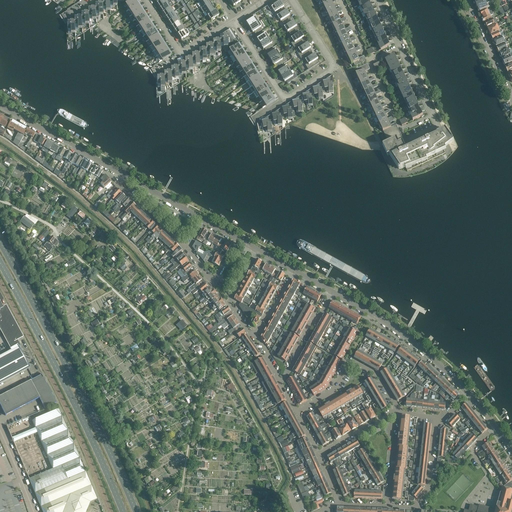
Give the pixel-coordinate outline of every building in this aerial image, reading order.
[(102,0),(103,11),(110,10),(110,15),(110,9),(109,0),(102,0)] [(109,0),(110,9),(113,9),(112,6),(117,6),(117,10),(117,2),(116,0),(109,0)] [(126,6),(129,11),(138,5),(135,0),(128,0),(127,1),(128,4),(123,7),(123,8),(126,6)] [(162,0),(157,4),(160,8),(170,2),(168,0),(162,0)] [(200,8),(210,2),(208,0),(202,0),(199,2),(202,7),(200,8)] [(275,13),(276,13),(278,15),(286,10),(284,7),(285,7),(283,4),(282,4),(278,0),(277,0),(267,7),(270,11),(271,11),(273,9),(275,13),(276,13),(275,13)] [(323,6),(325,11),(334,7),(333,3),(338,1),(337,0),(335,0),(324,6),(323,6)] [(368,0),(359,4),(361,9),(370,5),(368,0)] [(491,0),(477,6),(478,9),(478,10),(479,11),(480,12),(488,8),(486,5),(492,2),(491,0)] [(163,13),(171,8),(173,7),(170,2),(160,8),(163,13)] [(200,8),(203,13),(213,6),(210,2),(200,8)] [(129,11),(132,16),(141,10),(138,5),(129,11),(126,12),(126,13),(129,11)] [(361,9),(363,13),(373,9),(370,5),(361,9)] [(205,12),(208,17),(217,11),(215,8),(215,9),(214,9),(213,6),(203,13),(205,12)] [(327,14),(328,15),(328,16),(342,9),(341,8),(336,10),(334,7),(325,11),(326,14),(327,14)] [(163,13),(166,17),(174,12),(171,8),(163,13)] [(327,16),(330,21),(339,16),(337,13),(342,11),(342,9),(328,16),(328,15),(327,16)] [(363,13),(366,18),(375,14),(373,9),(363,13)] [(132,16),(135,21),(145,15),(141,10),(132,16),(129,17),(130,18),(132,16)] [(291,22),(290,20),(291,19),(288,14),(289,14),(287,10),(278,16),(277,16),(281,22),(281,21),(282,21),(284,24),(287,22),(288,24),(291,22)] [(217,11),(208,17),(211,21),(218,16),(219,16),(217,14),(218,13),(218,14),(219,13),(217,11)] [(166,17),(169,22),(177,17),(174,12),(166,17)] [(492,13),(482,17),(483,19),(483,20),(484,21),(485,22),(492,19),(490,16),(493,14),(492,13)] [(366,18),(368,23),(377,18),(375,14),(366,18)] [(135,21),(139,26),(148,20),(145,15),(135,21),(133,22),(133,23),(135,21)] [(247,24),(250,28),(259,22),(255,17),(254,18),(253,16),(253,15),(246,20),(248,24),(247,24)] [(332,23),(333,25),(346,19),(345,17),(340,20),(339,16),(330,21),(331,24),(332,23)] [(75,37),(75,31),(74,18),(75,17),(74,17),(71,19),(72,22),(67,22),(68,33),(75,33),(75,37)] [(169,22),(172,26),(180,21),(177,17),(169,22)] [(368,23),(370,27),(379,23),(377,18),(368,23)] [(332,26),(334,31),(344,26),(342,23),(347,20),(346,19),(333,25),(332,26)] [(487,26),(488,28),(497,24),(497,22),(494,24),(492,19),(485,23),(485,24),(486,26),(487,26)] [(139,33),(151,25),(148,20),(139,26),(136,27),(136,28),(139,26),(142,31),(139,33)] [(172,26),(175,31),(183,26),(180,21),(172,26)] [(295,25),(296,24),(294,21),(285,27),(284,27),(288,33),(288,32),(289,32),(291,35),(298,30),(295,25)] [(259,22),(250,28),(252,32),(253,31),(255,34),(262,30),(261,28),(262,27),(262,28),(262,27),(259,22)] [(370,27),(372,32),(381,28),(379,23),(370,27)] [(491,35),(491,36),(500,31),(498,27),(502,26),(501,23),(488,29),(489,32),(489,33),(490,35),(491,35)] [(142,38),(143,38),(155,30),(151,25),(139,33),(142,31),(145,36),(142,38)] [(175,34),(177,37),(186,31),(183,26),(175,31),(176,34),(175,34)] [(337,33),(338,35),(351,29),(350,27),(345,30),(344,26),(334,31),(336,34),(337,33)] [(372,32),(374,37),(383,32),(381,28),(372,32)] [(336,35),(339,40),(348,36),(347,33),(351,30),(351,29),(338,35),(336,35)] [(146,43),(158,35),(155,30),(143,38),(144,37),(147,42),(146,43)] [(186,31),(177,37),(178,39),(179,39),(179,38),(181,41),(181,40),(189,35),(189,36),(189,35),(186,31)] [(493,40),(494,41),(501,38),(499,34),(503,33),(502,31),(500,31),(491,36),(492,38),(492,39),(492,40),(493,40)] [(258,41),(260,44),(269,39),(266,33),(266,34),(265,34),(264,32),(257,36),(259,40),(258,41)] [(291,43),(294,48),(305,41),(302,36),(303,35),(301,32),(292,38),(291,38),(294,42),(292,43),(291,43)] [(374,37),(377,41),(386,37),(383,32),(374,37)] [(224,36),(220,36),(221,47),(227,47),(228,47),(227,36),(228,36),(228,33),(224,33),(224,36)] [(149,48),(161,40),(158,35),(146,43),(149,41),(152,46),(149,48)] [(341,43),(342,45),(355,39),(355,37),(350,39),(348,36),(339,40),(340,43),(341,43)] [(501,38),(494,41),(493,42),(494,44),(495,44),(496,47),(504,43),(504,41),(505,40),(504,36),(501,38)] [(377,41),(379,46),(388,41),(386,37),(377,41)] [(269,39),(260,44),(263,48),(264,47),(266,51),(273,47),(271,44),(272,44),(273,44),(269,39)] [(341,45),(343,50),(353,45),(351,42),(356,40),(355,39),(342,45),(341,45)] [(152,53),(164,45),(161,40),(149,48),(150,47),(153,52),(152,53)] [(388,41),(379,46),(381,51),(390,46),(388,41)] [(230,58),(242,50),(237,42),(236,42),(236,43),(227,48),(229,51),(226,53),(227,53),(229,51),(232,56),(230,58)] [(497,47),(498,50),(497,51),(498,52),(499,52),(499,53),(507,49),(506,46),(509,44),(508,42),(497,47)] [(308,43),(299,49),(298,49),(301,53),(299,54),(298,54),(301,59),(312,52),(309,47),(310,46),(308,43)] [(155,58),(156,58),(168,50),(164,45),(152,53),(153,53),(156,57),(155,58)] [(346,53),(347,54),(347,55),(360,48),(359,47),(354,49),(353,45),(343,50),(345,53),(346,53)] [(346,55),(348,60),(357,55),(356,52),(361,50),(360,48),(347,55),(347,54),(346,55)] [(269,57),(271,61),(280,55),(277,50),(276,50),(277,50),(276,51),(274,49),(267,53),(270,57),(269,57)] [(502,57),(503,59),(511,55),(510,54),(511,52),(510,49),(500,54),(499,55),(500,57),(501,57),(502,57)] [(168,50),(156,58),(157,57),(160,62),(159,63),(171,55),(168,50)] [(233,63),(245,55),(242,50),(230,58),(233,63)] [(316,58),(317,57),(315,54),(306,60),(305,60),(308,64),(306,65),(305,65),(308,70),(319,63),(316,58)] [(236,68),(248,60),(245,55),(233,63),(236,62),(239,66),(236,68)] [(280,55),(271,61),(273,65),(274,64),(277,67),(287,61),(285,57),(282,58),(280,55)] [(357,55),(348,60),(350,63),(351,62),(352,65),(354,63),(355,67),(366,62),(364,57),(359,59),(357,55)] [(505,65),(505,66),(511,62),(511,60),(511,59),(511,58),(511,55),(503,60),(504,63),(503,64),(504,65),(505,65)] [(385,60),(388,65),(397,61),(395,56),(385,60)] [(239,73),(240,73),(252,65),(248,60),(236,68),(239,67),(242,71),(239,73)] [(388,65),(390,70),(399,65),(397,61),(388,65)] [(356,74),(358,79),(367,75),(365,72),(370,70),(368,64),(357,69),(358,73),(356,74)] [(243,78),(255,70),(252,65),(240,73),(242,72),(245,76),(243,78)] [(279,74),(281,77),(291,72),(287,66),(287,67),(286,67),(285,65),(278,69),(280,73),(279,74)] [(390,70),(392,74),(401,70),(399,65),(390,70)] [(246,83),(258,76),(255,70),(243,78),(244,78),(247,83),(246,83)] [(392,74),(394,79),(403,74),(401,70),(392,74)] [(165,83),(164,72),(161,74),(161,77),(157,77),(157,88),(165,88),(165,92),(165,83)] [(291,72),(281,77),(284,81),(285,80),(287,84),(288,84),(291,82),(298,77),(296,73),(293,75),(291,72)] [(394,79),(396,83),(406,79),(403,74),(394,79)] [(360,83),(361,85),(361,86),(370,82),(375,80),(374,78),(369,80),(367,75),(358,79),(357,79),(359,83),(360,83)] [(249,89),(252,87),(261,81),(258,76),(246,83),(246,84),(247,83),(250,88),(249,88),(249,89)] [(324,86),(323,86),(324,88),(325,88),(325,89),(327,89),(327,93),(329,93),(334,93),(333,85),(331,85),(329,78),(323,81),(324,86)] [(396,83),(399,88),(408,84),(406,79),(396,83)] [(253,94),(255,92),(265,86),(261,81),(252,87),(255,92),(253,93),(253,94)] [(363,89),(364,92),(365,92),(373,88),(373,89),(378,86),(377,84),(372,87),(370,82),(361,86),(361,85),(360,86),(362,90),(363,89)] [(314,92),(313,92),(313,95),(315,94),(315,96),(317,95),(317,100),(319,99),(319,100),(324,100),(323,91),(324,91),(324,93),(325,92),(324,88),(323,86),(323,84),(322,84),(322,85),(319,85),(319,84),(313,88),(314,92)] [(399,88),(401,93),(410,88),(408,84),(399,88)] [(256,99),(259,97),(268,91),(265,86),(255,92),(259,97),(256,98),(256,99)] [(366,96),(368,98),(368,99),(376,95),(381,93),(380,91),(375,93),(373,89),(373,88),(365,92),(364,92),(363,92),(365,96),(366,96)] [(401,93),(403,97),(412,93),(410,88),(401,93)] [(259,104),(262,102),(271,96),(268,91),(259,97),(262,102),(259,103),(259,104)] [(304,99),(303,99),(303,101),(305,101),(305,102),(307,102),(307,106),(309,106),(313,106),(313,98),(314,98),(314,99),(313,95),(313,92),(312,91),(309,92),(309,91),(303,95),(304,99)] [(403,97),(405,102),(414,98),(412,93),(403,97)] [(369,103),(371,105),(379,101),(379,102),(384,99),(383,97),(378,100),(376,95),(368,99),(368,98),(367,99),(368,103),(369,103)] [(271,96),(262,102),(265,107),(262,108),(263,109),(275,101),(271,96)] [(294,105),(292,106),(293,108),(294,108),(295,109),(297,108),(297,113),(299,112),(299,113),(303,113),(303,104),(304,104),(304,106),(303,101),(303,99),(302,98),(299,99),(298,98),(299,98),(298,98),(293,101),(294,105)] [(405,102),(407,106),(416,102),(414,98),(405,102)] [(372,109),(374,111),(374,112),(382,108),(387,106),(386,104),(381,106),(379,102),(379,101),(371,105),(370,105),(371,109),(372,109)] [(407,106),(410,111),(419,107),(416,102),(407,106)] [(284,112),(282,112),(283,114),(284,114),(285,115),(286,115),(287,119),(288,119),(288,120),(293,119),(293,111),(294,112),(293,108),(292,106),(292,104),(288,105),(288,104),(283,108),(284,112)] [(410,111),(412,115),(412,116),(421,111),(419,107),(410,111)] [(376,116),(377,118),(385,114),(385,115),(390,112),(389,110),(384,113),(382,108),(374,112),(374,111),(373,112),(375,116),(376,116)] [(274,119),(272,119),(273,121),(274,121),(274,122),(276,122),(277,126),(278,126),(283,126),(282,118),(283,118),(284,119),(283,114),(282,112),(282,111),(278,112),(278,111),(273,114),(274,119)] [(412,116),(412,115),(410,116),(413,121),(419,118),(423,116),(421,111),(412,116)] [(379,122),(380,125),(388,121),(393,119),(392,117),(387,119),(385,115),(385,114),(377,118),(376,119),(378,122),(379,122)] [(2,116),(0,120),(0,124),(5,128),(9,120),(2,116)] [(273,121),(272,119),(272,117),(271,117),(271,118),(268,118),(268,117),(262,121),(263,125),(262,125),(262,124),(261,124),(258,125),(258,124),(257,124),(259,131),(263,131),(263,132),(266,131),(266,132),(268,132),(268,133),(273,132),(272,124),(273,124),(273,125),(274,125),(273,121)] [(14,130),(16,131),(19,125),(12,121),(7,129),(13,132),(13,131),(14,131),(14,130)] [(382,129),(383,132),(396,125),(395,123),(390,126),(388,121),(380,125),(379,125),(381,129),(382,129)] [(19,125),(16,131),(24,136),(27,129),(19,125)] [(383,132),(388,143),(397,139),(399,144),(403,142),(403,143),(404,142),(396,125),(383,132)] [(397,139),(388,143),(383,145),(388,156),(391,154),(393,158),(393,159),(392,159),(399,169),(405,167),(407,172),(445,154),(444,151),(446,150),(445,148),(454,141),(452,139),(445,129),(425,139),(425,138),(403,148),(402,146),(404,145),(403,143),(403,142),(399,144),(397,139)] [(27,135),(29,136),(31,132),(27,130),(21,141),(24,143),(25,141),(26,141),(28,138),(26,137),(27,135)] [(31,132),(29,136),(32,138),(31,139),(29,142),(28,142),(26,147),(28,149),(33,140),(32,139),(33,138),(35,134),(31,132)] [(150,132),(142,146),(242,201),(249,188),(150,132)] [(39,147),(41,148),(46,140),(44,139),(37,135),(33,141),(40,145),(39,147)] [(53,144),(47,140),(43,147),(50,151),(53,144)] [(60,148),(53,144),(50,151),(48,154),(52,157),(51,158),(54,160),(60,148)] [(138,144),(131,156),(239,216),(246,204),(138,144)] [(66,151),(61,148),(57,156),(60,157),(56,165),(58,167),(62,159),(66,151)] [(72,154),(67,152),(63,158),(66,160),(66,161),(63,166),(61,168),(58,174),(60,175),(63,170),(64,169),(68,162),(72,154)] [(64,169),(61,174),(64,175),(67,170),(71,163),(73,165),(77,157),(72,155),(68,162),(64,169)] [(6,156),(3,160),(6,162),(5,163),(9,166),(13,160),(6,156)] [(82,160),(77,158),(73,165),(78,167),(82,160)] [(77,176),(79,178),(87,163),(83,161),(79,168),(81,169),(77,176)] [(87,163),(79,178),(82,180),(83,179),(84,177),(84,175),(86,171),(88,173),(92,166),(87,163)] [(90,183),(98,169),(93,166),(89,173),(92,175),(87,183),(85,186),(87,187),(89,185),(90,183)] [(102,171),(98,169),(90,183),(92,185),(96,177),(98,178),(102,171)] [(98,182),(101,184),(107,178),(108,178),(105,175),(100,179),(101,180),(98,182)] [(107,178),(101,184),(104,189),(107,186),(111,183),(107,178)] [(114,197),(109,203),(107,205),(109,207),(122,193),(118,189),(112,195),(114,197)] [(115,207),(117,209),(127,198),(125,197),(125,196),(124,194),(123,194),(122,194),(116,201),(119,203),(115,207)] [(127,198),(117,209),(115,210),(115,211),(117,212),(121,208),(120,208),(123,205),(126,208),(131,202),(127,198)] [(125,210),(129,214),(136,206),(132,203),(125,210)] [(78,209),(74,206),(67,216),(71,219),(78,209)] [(132,213),(135,216),(140,210),(136,206),(129,214),(130,216),(132,213)] [(135,220),(136,222),(144,214),(140,210),(135,216),(133,218),(136,220),(135,220)] [(140,221),(142,223),(148,217),(144,214),(136,222),(138,223),(140,221)] [(21,222),(30,229),(34,225),(24,217),(21,222)] [(143,228),(144,229),(152,221),(148,217),(142,223),(145,225),(143,228)] [(152,221),(144,229),(146,230),(148,228),(150,230),(156,225),(152,221)] [(145,242),(146,243),(155,235),(160,229),(156,225),(151,231),(148,234),(151,236),(145,242)] [(157,240),(159,238),(164,233),(160,229),(155,235),(146,243),(148,245),(153,239),(154,240),(155,239),(157,240)] [(197,240),(204,244),(209,234),(207,233),(208,232),(203,229),(199,236),(197,240)] [(159,243),(160,244),(168,236),(164,233),(159,238),(161,241),(159,243)] [(208,241),(213,244),(217,237),(212,234),(211,236),(209,234),(204,244),(206,246),(208,241)] [(54,249),(59,242),(52,236),(47,243),(44,246),(50,251),(53,248),(54,249)] [(166,245),(167,246),(172,240),(168,236),(160,244),(162,246),(163,245),(165,247),(166,245)] [(218,251),(218,252),(222,244),(219,243),(222,239),(217,237),(213,244),(217,246),(215,250),(217,252),(218,251)] [(167,250),(168,252),(176,244),(172,240),(167,246),(165,248),(167,250)] [(211,258),(212,256),(214,253),(210,250),(206,252),(205,253),(199,249),(202,245),(196,241),(193,247),(204,261),(206,264),(210,257),(211,258)] [(222,244),(218,252),(221,253),(223,249),(227,251),(231,245),(226,242),(224,246),(222,244)] [(168,252),(172,256),(180,247),(176,244),(168,252)] [(181,253),(183,251),(180,247),(172,256),(174,259),(181,253)] [(214,251),(214,253),(212,256),(221,262),(224,257),(217,253),(214,251)] [(179,262),(185,257),(181,253),(174,259),(171,262),(174,266),(179,262)] [(212,256),(211,258),(214,260),(212,262),(219,266),(221,262),(212,256)] [(179,262),(174,266),(170,269),(172,272),(181,265),(183,267),(189,262),(185,257),(179,262)] [(251,270),(258,274),(262,267),(260,266),(262,262),(257,259),(253,266),(251,270)] [(185,277),(188,275),(190,272),(195,269),(193,267),(192,267),(189,263),(180,271),(185,277)] [(263,271),(267,274),(271,267),(266,264),(264,268),(262,267),(258,274),(261,276),(263,271)] [(274,278),(276,275),(274,273),(276,270),(271,267),(267,274),(272,276),(270,280),(272,282),(274,278)] [(190,278),(193,281),(199,276),(196,272),(196,271),(195,269),(190,272),(188,275),(182,280),(184,283),(190,278)] [(250,271),(248,276),(261,283),(262,280),(263,278),(261,277),(260,279),(257,278),(257,279),(255,278),(257,275),(250,271)] [(276,275),(274,278),(272,282),(274,283),(277,279),(281,282),(285,275),(280,272),(278,276),(276,275)] [(199,276),(193,281),(195,284),(189,289),(192,292),(198,287),(205,281),(203,279),(202,280),(199,276)] [(248,276),(245,281),(252,284),(253,282),(258,284),(256,287),(258,288),(261,283),(248,276)] [(294,280),(291,284),(298,288),(300,285),(303,287),(302,289),(304,290),(306,286),(301,284),(301,283),(294,280)] [(206,283),(205,281),(198,287),(195,289),(193,291),(195,293),(196,292),(197,291),(199,289),(203,293),(209,288),(206,284),(206,283)] [(245,281),(242,285),(252,291),(255,293),(257,290),(255,289),(254,290),(250,287),(252,284),(245,281)] [(263,282),(262,284),(276,292),(278,287),(271,283),(270,286),(267,284),(263,282)] [(268,290),(266,292),(273,296),(276,292),(262,284),(261,287),(265,289),(265,288),(268,290)] [(298,288),(291,284),(289,288),(301,295),(302,293),(297,290),(298,288)] [(242,285),(240,290),(247,294),(248,291),(251,293),(254,295),(255,293),(252,291),(242,285)] [(307,287),(303,294),(308,297),(312,290),(307,287)] [(204,298),(205,300),(216,292),(214,290),(213,291),(211,288),(205,293),(203,294),(206,296),(204,298)] [(289,288),(286,293),(293,297),(295,293),(300,296),(301,295),(289,288)] [(240,290),(237,295),(247,300),(250,302),(252,300),(248,298),(245,297),(247,294),(240,290)] [(312,290),(308,297),(313,300),(317,292),(312,290)] [(210,304),(213,302),(218,297),(216,295),(217,294),(216,292),(205,300),(207,302),(208,301),(210,304)] [(262,294),(261,295),(270,301),(273,296),(266,292),(265,295),(262,294)] [(313,300),(317,302),(321,295),(317,292),(313,300)] [(286,293),(284,297),(291,301),(296,304),(297,302),(292,300),(293,297),(286,293)] [(0,327),(9,344),(14,341),(16,346),(10,349),(11,350),(0,356),(0,383),(30,368),(19,347),(21,346),(17,339),(22,337),(6,306),(3,308),(3,307),(3,306),(2,304),(1,304),(0,302),(0,301),(0,300),(2,299),(0,295),(0,327)] [(139,296),(136,299),(141,304),(147,298),(144,295),(141,298),(139,296)] [(247,300),(237,295),(235,299),(235,300),(241,303),(243,301),(245,303),(249,305),(250,302),(247,300)] [(263,299),(261,302),(268,306),(270,301),(261,295),(260,297),(263,299)] [(211,307),(213,309),(223,301),(221,299),(220,300),(218,297),(213,302),(215,304),(211,307)] [(291,301),(284,297),(281,302),(293,309),(294,307),(289,304),(291,301)] [(223,301),(213,309),(215,311),(218,308),(220,311),(226,306),(223,304),(225,303),(223,301)] [(256,305),(265,310),(268,306),(261,302),(259,305),(257,303),(253,301),(252,303),(256,305)] [(329,309),(333,311),(338,304),(333,301),(329,309)] [(281,302),(279,307),(286,311),(287,308),(290,309),(291,310),(290,312),(291,313),(294,309),(293,309),(281,302)] [(262,315),(248,307),(241,303),(239,306),(247,317),(252,313),(254,314),(251,319),(249,320),(254,327),(255,327),(258,323),(262,315)] [(315,309),(306,303),(303,308),(313,314),(315,309)] [(338,304),(333,311),(338,314),(342,307),(338,304)] [(265,310),(256,305),(255,307),(257,308),(256,311),(263,315),(265,310)] [(169,316),(176,310),(173,307),(166,312),(169,316)] [(218,324),(232,314),(231,312),(228,307),(219,313),(217,315),(220,318),(217,320),(218,321),(216,321),(218,324)] [(279,307),(276,312),(283,315),(283,316),(288,318),(289,317),(284,314),(286,311),(279,307)] [(347,309),(342,307),(338,314),(343,317),(347,309)] [(313,314),(303,308),(301,313),(310,318),(313,314)] [(351,312),(347,309),(343,317),(347,319),(351,312)] [(276,312),(273,316),(286,323),(287,321),(281,318),(283,316),(283,315),(276,312)] [(351,312),(347,319),(352,322),(356,314),(351,312)] [(310,318),(301,313),(302,314),(299,318),(308,323),(310,318)] [(227,327),(230,325),(237,320),(234,316),(232,314),(218,324),(213,327),(209,330),(211,333),(217,329),(218,330),(218,329),(218,328),(221,326),(225,324),(227,327)] [(334,319),(324,314),(321,318),(332,324),(334,319)] [(361,317),(356,314),(352,322),(357,324),(361,317)] [(273,316),(271,321),(278,325),(280,322),(285,325),(286,323),(273,316)] [(308,323),(299,318),(297,323),(305,327),(308,323)] [(319,323),(329,329),(327,327),(330,323),(332,324),(321,318),(319,323)] [(97,319),(91,322),(93,327),(99,324),(97,319)] [(233,332),(235,331),(238,329),(241,327),(237,320),(230,325),(233,328),(228,332),(230,335),(232,333),(233,332)] [(271,321),(268,326),(275,330),(280,333),(281,331),(276,328),(278,325),(271,321)] [(305,327),(297,323),(294,327),(302,332),(305,327)] [(329,329),(319,323),(316,328),(327,333),(329,329)] [(268,326),(266,330),(278,337),(279,335),(274,333),(275,330),(268,326)] [(302,332),(294,327),(291,332),(300,337),(302,332)] [(327,333),(316,328),(314,332),(322,337),(324,332),(327,334),(327,333)] [(355,337),(357,332),(350,328),(347,333),(355,337)] [(238,329),(235,331),(240,338),(246,333),(243,329),(239,331),(238,329)] [(375,332),(370,329),(366,337),(371,340),(375,332)] [(266,330),(263,335),(270,339),(272,336),(277,339),(278,337),(266,330)] [(314,332),(311,337),(320,342),(321,342),(319,341),(322,337),(314,332)] [(380,334),(375,332),(371,340),(376,342),(380,334)] [(299,338),(291,333),(288,338),(287,337),(296,343),(299,338)] [(352,342),(355,337),(347,333),(345,337),(352,342)] [(385,337),(380,334),(376,342),(380,345),(385,337)] [(242,342),(243,343),(250,339),(247,335),(239,340),(240,343),(242,342)] [(270,339),(263,335),(261,338),(266,345),(266,344),(268,347),(269,346),(268,343),(270,339)] [(296,343),(287,337),(284,342),(294,347),(296,343)] [(320,342),(311,337),(308,342),(318,347),(320,342)] [(352,342),(345,337),(342,342),(349,346),(352,342)] [(389,340),(385,337),(380,345),(385,348),(389,340)] [(247,349),(249,348),(247,346),(252,342),(250,339),(243,343),(244,345),(243,346),(244,348),(243,349),(245,350),(246,349),(247,349)] [(394,342),(389,340),(385,348),(390,350),(394,342)] [(294,347),(284,342),(282,347),(291,352),(294,347)] [(347,351),(349,346),(342,342),(339,347),(347,351)] [(399,345),(394,342),(390,350),(395,353),(399,345)] [(317,348),(308,343),(305,348),(314,353),(317,348)] [(136,344),(130,348),(134,352),(139,348),(136,344)] [(243,360),(244,359),(247,358),(251,355),(258,350),(255,346),(250,350),(251,352),(249,353),(242,358),(243,360)] [(291,352),(282,347),(283,347),(280,352),(289,357),(291,352)] [(344,355),(347,351),(339,347),(337,351),(344,355)] [(407,351),(402,347),(397,354),(401,358),(407,351)] [(314,353),(305,348),(303,352),(313,358),(312,357),(314,353)] [(342,360),(344,355),(337,351),(334,356),(342,360)] [(358,351),(354,358),(359,361),(363,353),(358,351)] [(411,354),(407,351),(401,358),(406,361),(411,354)] [(289,357),(280,352),(278,357),(286,361),(289,357)] [(313,358),(303,352),(300,357),(310,363),(313,358)] [(368,356),(363,353),(359,361),(364,364),(368,356)] [(415,357),(411,354),(406,361),(410,364),(415,357)] [(373,358),(368,356),(364,364),(368,366),(373,358)] [(310,363),(300,357),(297,361),(306,366),(308,362),(310,363)] [(338,366),(341,361),(334,357),(331,362),(338,366)] [(420,360),(415,357),(410,364),(414,368),(420,360)] [(263,358),(251,364),(254,369),(265,363),(263,358)] [(377,361),(373,358),(368,366),(373,369),(377,361)] [(306,366),(297,361),(295,366),(305,372),(303,371),(306,366)] [(382,364),(377,361),(373,369),(378,372),(382,364)] [(418,366),(422,370),(427,365),(423,361),(421,363),(420,364),(418,366)] [(336,371),(338,366),(331,362),(328,367),(336,371)] [(268,367),(265,363),(254,369),(257,374),(268,367)] [(424,371),(426,374),(431,369),(427,365),(422,370),(420,372),(422,374),(424,371)] [(305,372),(295,366),(292,371),(303,377),(305,372)] [(271,372),(268,367),(257,374),(258,373),(260,378),(271,372)] [(333,375),(336,371),(328,367),(326,371),(333,375)] [(391,373),(388,368),(380,373),(383,378),(391,373)] [(428,380),(430,377),(435,372),(431,369),(426,374),(428,376),(426,378),(428,380)] [(331,380),(333,375),(326,371),(323,376),(331,380)] [(273,377),(271,372),(260,378),(263,382),(262,383),(273,377)] [(432,379),(434,381),(439,376),(435,372),(430,377),(428,380),(430,381),(432,379)] [(394,378),(391,373),(383,378),(386,382),(394,378)] [(45,409),(56,403),(42,375),(0,396),(0,405),(5,416),(39,398),(45,409)] [(328,385),(331,380),(323,376),(321,380),(328,385)] [(434,386),(435,388),(443,380),(439,376),(434,381),(437,383),(434,386)] [(273,377),(262,383),(264,388),(276,381),(273,377)] [(289,386),(297,381),(294,377),(287,381),(289,386)] [(375,383),(372,378),(365,382),(368,387),(375,383)] [(396,382),(394,378),(386,382),(389,387),(396,382)] [(328,385),(321,380),(320,382),(319,383),(323,390),(326,388),(328,385)] [(440,387),(442,389),(447,384),(443,380),(435,388),(433,391),(435,392),(440,387)] [(278,386),(276,381),(264,388),(267,392),(278,386)] [(289,386),(292,390),(299,386),(297,381),(289,386)] [(399,387),(396,382),(389,387),(391,392),(399,387)] [(233,383),(227,386),(230,391),(236,388),(233,383)] [(319,393),(323,390),(319,383),(314,386),(319,393)] [(377,388),(375,383),(368,387),(371,392),(377,388)] [(442,389),(446,393),(451,388),(447,384),(442,389)] [(281,391),(278,386),(267,392),(268,392),(270,396),(281,391)] [(295,395),(302,391),(299,386),(292,390),(295,395)] [(314,396),(319,393),(314,386),(310,389),(314,396)] [(358,386),(354,389),(358,397),(363,394),(358,386)] [(402,392),(399,387),(391,392),(394,396),(402,392)] [(380,392),(377,388),(371,392),(373,396),(380,392)] [(446,401),(448,399),(450,396),(455,391),(451,388),(446,393),(449,395),(446,397),(447,398),(445,400),(446,401)] [(354,389),(349,391),(354,400),(358,397),(354,389)] [(283,395),(281,391),(270,396),(273,401),(283,395)] [(297,399),(304,395),(302,391),(295,395),(297,399)] [(349,391),(345,394),(350,402),(354,400),(349,391)] [(455,391),(450,396),(454,400),(456,398),(458,397),(457,397),(459,395),(455,391)] [(383,397),(380,392),(373,396),(376,401),(383,397)] [(405,397),(402,392),(394,396),(397,401),(405,397)] [(345,394),(340,397),(345,405),(350,402),(345,394)] [(286,400),(283,395),(273,401),(276,406),(286,400)] [(300,404),(307,400),(304,395),(297,399),(300,404)] [(340,397),(336,399),(341,407),(345,405),(340,397)] [(386,401),(383,397),(376,401),(379,406),(386,401)] [(406,406),(412,407),(413,397),(410,397),(410,400),(407,399),(407,402),(406,402),(406,403),(404,403),(404,406),(406,406)] [(336,399),(332,402),(337,410),(341,407),(336,399)] [(368,401),(362,404),(366,411),(371,419),(376,417),(374,413),(375,412),(373,408),(371,409),(370,408),(368,409),(366,406),(370,403),(368,401)] [(389,406),(386,401),(379,406),(382,410),(389,406)] [(281,405),(284,410),(290,407),(287,402),(281,405)] [(332,402),(327,405),(332,413),(337,410),(332,402)] [(461,408),(464,412),(470,408),(467,403),(464,405),(463,406),(461,408)] [(366,411),(362,404),(359,406),(356,408),(358,411),(360,414),(365,423),(369,420),(364,412),(366,411)] [(327,405),(323,407),(328,415),(332,413),(327,405)] [(284,410),(286,415),(292,412),(290,407),(284,410)] [(323,407),(318,410),(323,418),(328,415),(323,407)] [(464,412),(468,416),(474,412),(470,408),(464,412)] [(29,479),(42,511),(83,511),(85,509),(87,504),(98,499),(100,504),(60,409),(32,421),(53,469),(29,479)] [(351,412),(360,426),(364,423),(358,413),(355,414),(353,411),(351,412)] [(285,420),(286,421),(289,420),(295,417),(292,412),(286,415),(288,418),(285,420)] [(469,423),(470,422),(477,416),(474,412),(468,416),(470,419),(468,421),(469,423)] [(307,417),(309,422),(320,416),(319,414),(314,416),(313,413),(311,415),(310,415),(309,415),(307,417)] [(456,423),(460,428),(462,430),(464,429),(462,427),(462,426),(458,422),(460,419),(458,417),(457,416),(455,414),(451,419),(456,423)] [(309,422),(312,427),(318,423),(317,421),(321,418),(320,416),(309,422)] [(473,423),(475,425),(481,421),(477,416),(470,422),(471,424),(473,423)] [(290,422),(292,425),(298,421),(295,417),(289,420),(286,421),(286,422),(287,423),(290,422)] [(339,425),(341,424),(347,434),(351,431),(347,424),(345,425),(340,417),(336,420),(337,422),(339,425)] [(347,422),(352,431),(358,427),(352,418),(349,420),(349,421),(347,422)] [(452,428),(456,423),(451,419),(447,423),(449,425),(450,426),(451,426),(452,428)] [(293,427),(294,430),(300,426),(298,421),(292,425),(288,427),(289,429),(293,427)] [(475,425),(479,430),(484,425),(481,421),(475,425)] [(312,427),(315,431),(321,428),(326,425),(325,423),(320,426),(318,423),(312,427)] [(282,426),(281,424),(276,427),(272,430),(274,435),(279,432),(280,431),(279,428),(282,426)] [(341,424),(339,425),(341,428),(338,429),(343,436),(347,434),(341,424)] [(315,431),(317,436),(324,433),(322,430),(324,429),(327,427),(326,426),(326,425),(321,428),(315,431)] [(484,425),(479,430),(482,434),(484,432),(486,431),(488,429),(484,425)] [(292,435),(293,436),(303,431),(300,426),(294,430),(296,433),(292,435)] [(466,436),(466,437),(468,439),(473,444),(477,440),(475,438),(474,437),(472,435),(470,437),(467,435),(466,433),(469,430),(467,428),(462,432),(464,434),(466,436)] [(331,432),(336,440),(342,437),(337,429),(331,432)] [(303,431),(293,436),(293,437),(294,438),(298,436),(300,439),(306,436),(303,431)] [(317,436),(320,441),(331,435),(329,433),(325,435),(324,433),(317,436)] [(331,435),(320,441),(323,446),(325,445),(327,444),(329,443),(327,440),(332,437),(331,435)] [(465,439),(462,441),(469,448),(473,444),(468,439),(466,437),(464,438),(465,439)] [(307,438),(297,442),(299,445),(296,446),(297,448),(298,448),(309,443),(307,438)] [(287,440),(279,443),(282,448),(289,445),(287,440)] [(356,440),(351,443),(355,449),(360,446),(358,443),(356,440)] [(463,445),(460,447),(466,452),(469,448),(462,441),(461,443),(463,445)] [(301,449),(302,452),(311,448),(309,443),(298,448),(299,450),(301,449)] [(351,443),(347,445),(350,452),(355,449),(351,443)] [(481,454),(485,451),(492,447),(491,445),(490,443),(489,443),(482,447),(484,450),(480,452),(481,454)] [(347,445),(342,448),(347,458),(349,457),(347,453),(350,452),(347,445)] [(460,447),(456,451),(462,456),(466,452),(460,447)] [(492,447),(485,451),(488,456),(495,451),(494,451),(495,451),(494,449),(493,449),(492,447)] [(302,456),(303,458),(313,453),(311,448),(302,452),(303,455),(302,456)] [(342,448),(337,451),(341,457),(344,455),(346,459),(347,458),(342,448)] [(358,452),(361,457),(367,454),(364,449),(362,450),(361,450),(360,451),(358,452)] [(337,451),(332,454),(337,462),(339,461),(338,459),(341,457),(337,451)] [(457,460),(458,460),(462,456),(456,451),(453,455),(453,456),(452,457),(452,458),(453,459),(454,460),(455,461),(456,460),(457,460)] [(447,453),(439,452),(438,462),(441,462),(441,458),(442,458),(445,458),(445,455),(447,455),(447,453)] [(483,463),(485,465),(498,457),(497,455),(497,454),(496,453),(495,452),(489,457),(490,459),(486,462),(483,463)] [(308,458),(309,461),(316,458),(313,453),(303,458),(300,459),(300,461),(308,458)] [(337,462),(332,454),(327,457),(329,459),(330,461),(331,463),(334,461),(337,467),(339,466),(338,464),(338,463),(337,462)] [(361,457),(363,462),(369,458),(367,454),(361,457)] [(493,463),(494,465),(501,461),(501,460),(500,459),(499,459),(498,457),(485,465),(486,467),(493,463)] [(307,468),(309,467),(318,463),(316,458),(309,461),(307,462),(308,465),(306,466),(307,468)] [(363,462),(366,467),(372,463),(369,458),(363,462)] [(497,470),(498,471),(504,466),(503,464),(502,462),(501,462),(495,466),(496,469),(492,472),(490,469),(488,471),(491,475),(493,473),(497,470)] [(312,468),(314,471),(320,468),(318,463),(309,467),(310,469),(312,468)] [(367,469),(369,472),(375,468),(372,463),(366,467),(363,469),(364,471),(367,469)] [(300,471),(298,466),(291,469),(293,474),(300,471)] [(504,466),(498,471),(500,475),(507,471),(507,470),(506,468),(505,468),(504,466)] [(313,474),(314,477),(322,473),(320,468),(314,471),(310,473),(311,475),(313,474)] [(371,474),(372,477),(378,473),(375,468),(369,472),(367,473),(368,475),(371,474)] [(335,475),(337,481),(344,478),(343,475),(347,473),(346,471),(335,475)] [(501,476),(504,480),(510,476),(509,474),(509,473),(508,472),(508,471),(501,476)] [(313,483),(325,478),(322,473),(314,477),(315,480),(313,480),(314,483),(313,483)] [(372,477),(375,481),(381,478),(378,473),(372,477)] [(318,487),(320,486),(327,483),(325,478),(313,483),(314,485),(317,484),(318,487)] [(381,478),(375,481),(378,486),(380,485),(382,484),(384,482),(381,478)] [(511,511),(511,509),(511,485),(510,482),(499,490),(499,492),(501,493),(496,511),(495,511),(511,511)] [(317,494),(320,493),(329,489),(327,483),(320,486),(322,489),(319,490),(320,490),(316,492),(317,494)] [(352,487),(341,491),(344,496),(346,495),(348,495),(348,494),(350,494),(349,491),(351,490),(354,489),(353,488),(354,488),(353,486),(352,487)] [(419,486),(415,490),(421,495),(424,491),(422,489),(421,488),(419,486)] [(329,489),(320,493),(322,498),(331,494),(329,489)] [(421,495),(415,490),(412,495),(414,496),(414,497),(415,498),(417,499),(421,495)] [(314,503),(317,510),(320,509),(318,505),(324,502),(323,499),(314,503)]
